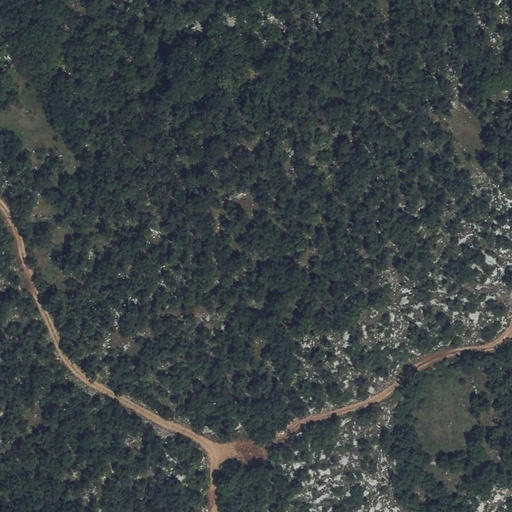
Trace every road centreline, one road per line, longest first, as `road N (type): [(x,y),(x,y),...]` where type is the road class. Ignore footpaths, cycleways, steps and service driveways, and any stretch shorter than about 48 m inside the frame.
road 1 (track): [(0,205),(65,362),(200,440),(214,459)]
road 2 (track): [(214,459),(358,406),(429,361),(503,342),(511,325)]
